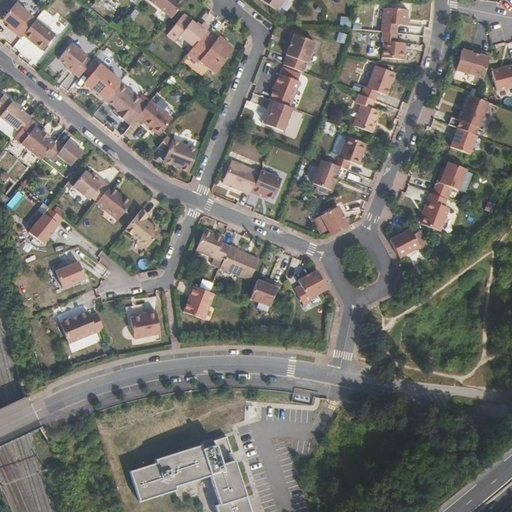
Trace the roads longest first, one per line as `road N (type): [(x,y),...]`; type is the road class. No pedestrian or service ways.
road 1 (unclassified): [(0,429),(81,394),(176,369),(229,365),(338,377)]
road 2 (residential): [(0,56),(161,185),(197,202)]
road 3 (residential): [(360,236),(422,96),(442,7)]
road 4 (residential): [(197,202),(266,35),(223,0)]
road 5 (unknown): [(338,377),(313,430),(278,436),(257,453),(271,511)]
road 6 (unknown): [(251,70),(167,146),(148,174)]
road 7 (residential): [(197,202),(328,254)]
road 8 (residential): [(197,202),(167,282),(115,284)]
